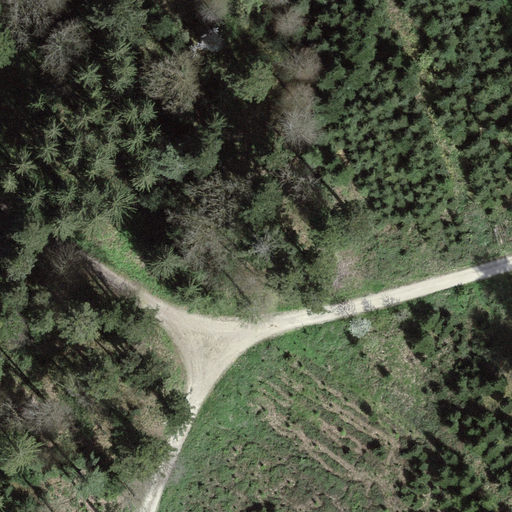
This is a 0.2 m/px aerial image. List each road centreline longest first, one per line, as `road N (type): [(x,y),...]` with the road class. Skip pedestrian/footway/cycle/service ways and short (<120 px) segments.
road 1 (track): [(511,256),(209,342),(0,202)]
road 2 (track): [(144,511),(209,342)]
